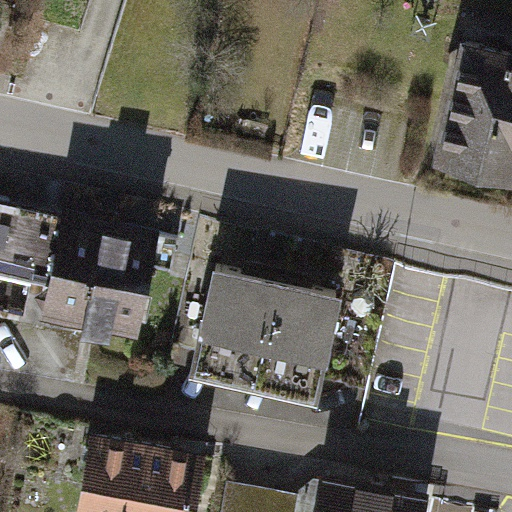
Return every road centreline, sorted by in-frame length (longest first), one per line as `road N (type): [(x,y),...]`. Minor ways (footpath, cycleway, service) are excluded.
road 1 (residential): [(511,244),(0,129)]
road 2 (residential): [(511,481),(0,386)]
road 3 (unknown): [(63,143),(103,0)]
